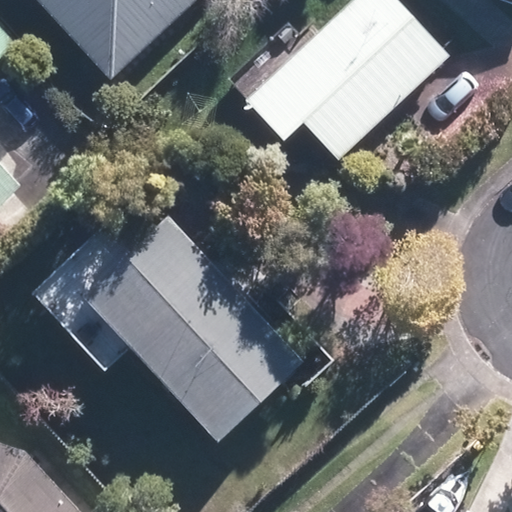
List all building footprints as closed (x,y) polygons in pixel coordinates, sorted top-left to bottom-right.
[(51,0),(116,70),(192,0),(51,0)] [(349,0),(250,97),(290,138),(308,121),(344,158),(452,53),(400,0),(349,0)] [(0,24),(0,52),(14,40),(0,24)] [(0,199),(17,185),(0,165),(0,199)] [(104,362),(125,341),(224,442),(314,353),(172,209),(132,248),(105,221),(34,291),(104,362)] [(93,511),(29,448),(0,442),(0,511),(93,511)]
